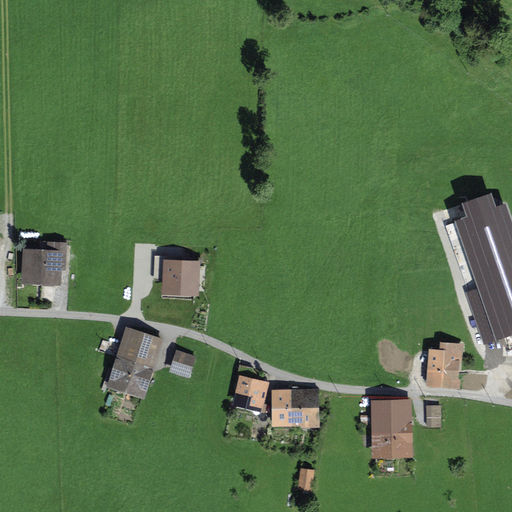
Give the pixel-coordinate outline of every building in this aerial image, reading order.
[(56,280),(57,265),(64,265),(65,245),(54,245),(55,242),(40,241),(40,247),(28,247),(27,267),(30,267),(29,278),(56,280)] [(156,257),(155,280),(163,280),(164,257),(156,257)] [(168,257),(167,290),(194,291),(195,266),(181,265),(181,257),(168,257)] [(53,303),(56,286),(42,286),(41,300),(53,303)] [(511,307),(511,340),(503,340),(503,350),(510,350),(510,346),(511,345),(511,307)] [(132,331),(122,362),(118,361),(115,371),(111,369),(107,383),(138,393),(146,370),(150,371),(151,367),(152,367),(161,340),(132,331)] [(431,383),(456,385),(460,346),(443,345),(442,353),(433,352),(431,383)] [(188,375),(193,358),(178,353),(172,370),(188,375)] [(242,379),(236,404),(256,408),(262,383),(242,379)] [(315,393),(318,393),(317,389),(290,390),(291,421),(303,420),(303,424),(315,424),(315,393)] [(272,392),(273,421),(291,421),(290,390),(290,391),(272,392)] [(377,452),(411,451),(411,426),(407,426),(407,400),(375,401),(377,452)] [(440,406),(427,406),(427,427),(440,427),(440,406)] [(311,490),(312,486),(310,486),(313,470),(302,469),(299,489),(311,490)]
